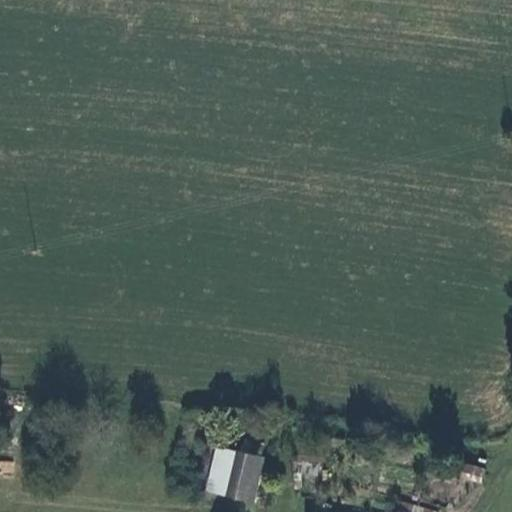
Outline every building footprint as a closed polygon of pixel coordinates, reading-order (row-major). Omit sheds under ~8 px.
[(227,480),(236,439),(219,435),(210,475),(227,480)] [(253,485),(262,444),(236,439),(227,480),(253,485)] [(321,458),(295,457),(296,485),(304,484),(305,477),(319,478),(321,458)] [(391,511),(367,507),(365,511),(425,511),(429,494),(402,488),(396,511),(391,511)] [(363,511),(315,500),(312,511),(363,511)]
